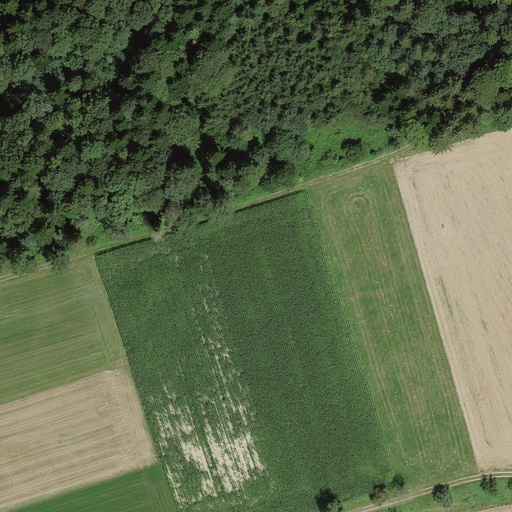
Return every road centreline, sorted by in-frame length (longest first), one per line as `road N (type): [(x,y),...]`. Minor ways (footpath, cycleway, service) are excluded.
road 1 (track): [(0,278),(392,154),(432,134),(511,67)]
road 2 (track): [(363,511),(511,476)]
